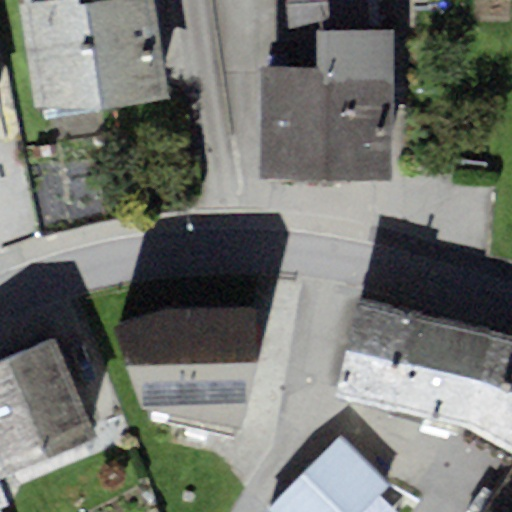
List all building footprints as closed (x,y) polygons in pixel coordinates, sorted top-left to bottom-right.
[(63,0),(24,6),(38,110),(169,98),(159,0),(115,0),(81,5),(80,0),(63,0)] [(366,0),(287,0),(290,32),(369,26),(366,0)] [(319,71),(396,73),(395,33),(320,32),(319,71)] [(259,69),(259,179),(393,182),(396,73),(319,71),(259,69)] [(465,432),(495,332),(362,297),(338,398),(465,432)] [(170,310),(117,327),(123,364),(138,411),(243,429),(257,372),(257,307),(170,310)] [(465,432),(511,454),(511,336),(495,332),(465,432)] [(97,441),(51,340),(0,362),(0,478),(2,484),(97,441)] [(344,435),(269,511),(366,511),(395,483),(344,435)] [(2,484),(0,478),(0,509),(12,505),(2,484)]
